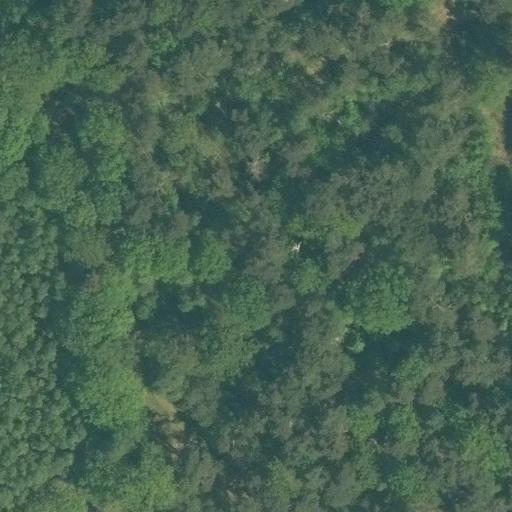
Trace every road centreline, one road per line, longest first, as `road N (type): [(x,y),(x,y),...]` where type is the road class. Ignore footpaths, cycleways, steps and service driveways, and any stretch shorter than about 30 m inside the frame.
road 1 (track): [(265,511),(157,394),(118,211),(49,106)]
road 2 (track): [(0,130),(49,106),(238,100),(446,20)]
